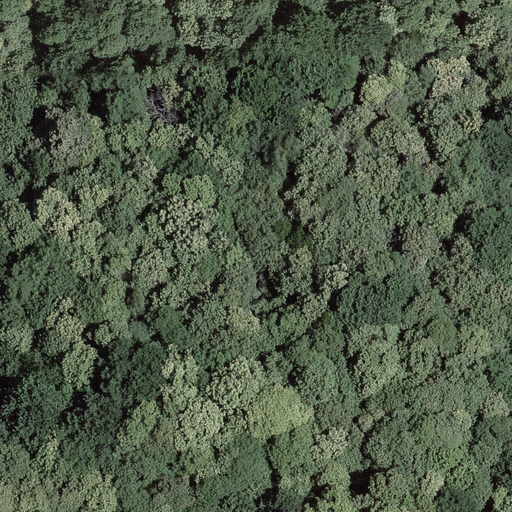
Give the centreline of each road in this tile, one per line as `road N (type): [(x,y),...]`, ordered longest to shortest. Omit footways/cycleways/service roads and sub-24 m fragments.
road 1 (track): [(309,511),(300,486),(141,348),(115,339)]
road 2 (track): [(25,511),(73,377),(115,339)]
